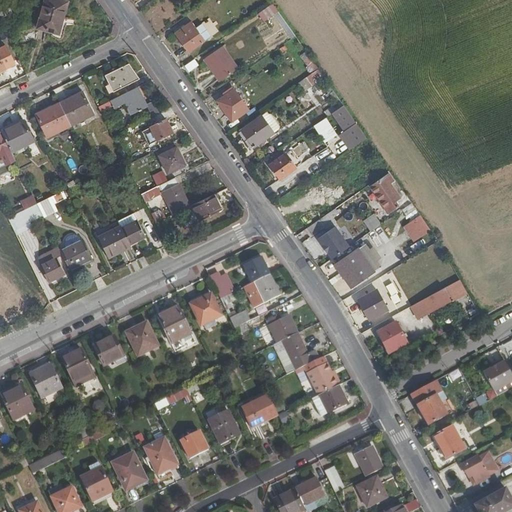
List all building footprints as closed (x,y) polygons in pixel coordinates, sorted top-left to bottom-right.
[(67,3),(55,0),(45,0),(37,29),(58,35),(67,3)] [(262,23),(277,12),(271,4),(256,14),(262,23)] [(0,14),(0,21),(2,26),(15,19),(10,9),(7,11),(0,14)] [(176,33),(189,52),(206,40),(192,21),(176,33)] [(34,31),(23,33),(24,42),(36,39),(34,31)] [(205,58),(220,80),(238,68),(223,46),(205,58)] [(304,54),(310,63),(313,61),(307,52),(304,54)] [(187,71),(198,66),(195,60),(184,65),(187,71)] [(129,66),(127,67),(133,81),(137,79),(129,66)] [(133,81),(127,67),(108,76),(114,89),(133,81)] [(302,81),(307,89),(324,77),(319,69),(302,81)] [(138,89),(97,108),(100,114),(114,108),(115,110),(125,105),(131,116),(147,108),(147,106),(138,89)] [(219,100),(233,121),(249,110),(235,89),(219,100)] [(80,93),(59,104),(70,126),(92,115),(80,93)] [(147,108),(152,117),(159,113),(154,103),(147,106),(147,108)] [(70,126),(59,104),(35,116),(46,138),(70,126)] [(339,132),(351,149),(367,138),(345,106),(334,114),(345,129),(339,132)] [(268,112),(263,115),(275,133),(280,129),(281,127),(273,115),(270,114),(268,112)] [(263,115),(242,129),(254,147),(275,133),(263,115)] [(327,118),(313,125),(323,145),(337,138),(327,118)] [(154,143),(172,134),(165,120),(150,127),(154,136),(151,138),(154,143)] [(23,122),(1,133),(11,153),(33,142),(23,122)] [(0,133),(0,158),(5,167),(15,161),(11,153),(1,133),(0,133)] [(168,174),(186,166),(177,148),(159,157),(168,174)] [(271,164),(281,179),(298,168),(288,153),(271,164)] [(175,178),(140,195),(146,206),(152,203),(152,201),(163,194),(173,215),(189,207),(175,178)] [(378,191),(388,206),(401,197),(391,182),(386,185),(381,178),(371,185),(376,192),(378,191)] [(217,193),(189,207),(191,211),(193,210),(199,222),(225,210),(217,193)] [(25,211),(37,205),(33,196),(21,202),(25,211)] [(398,201),(407,218),(417,212),(408,196),(398,201)] [(49,199),(38,205),(44,217),(56,211),(49,199)] [(8,220),(13,231),(43,216),(37,205),(25,211),(8,220)] [(369,230),(380,224),(374,212),(363,218),(369,230)] [(419,213),(402,225),(413,241),(430,230),(419,213)] [(151,217),(154,224),(166,218),(164,214),(158,218),(157,214),(151,217)] [(118,223),(121,228),(129,246),(145,238),(134,215),(118,223)] [(327,252),(332,259),(350,246),(336,226),(318,238),(323,245),(324,244),(328,251),(327,252)] [(109,260),(131,250),(129,246),(121,228),(99,239),(109,260)] [(60,252),(70,272),(93,261),(83,241),(60,252)] [(336,263),(352,286),(378,268),(375,264),(378,262),(365,243),(336,263)] [(253,283),(271,274),(262,257),(245,265),(253,283)] [(57,259),(41,268),(48,283),(65,275),(57,259)] [(281,294),(271,274),(253,283),(245,287),(256,307),(271,300),(272,302),(277,300),(276,297),(281,294)] [(219,287),(214,289),(219,300),(226,296),(221,285),(224,284),(220,277),(215,280),(219,287)] [(459,279),(443,287),(450,300),(466,291),(459,279)] [(443,287),(410,305),(417,318),(450,300),(443,287)] [(358,298),(369,319),(388,309),(377,288),(358,298)] [(391,294),(397,305),(402,301),(396,291),(391,294)] [(226,296),(219,300),(222,307),(237,300),(234,292),(226,296)] [(209,295),(204,298),(191,305),(189,305),(200,326),(220,317),(209,295)] [(191,305),(204,298),(203,296),(189,302),(191,305)] [(158,317),(173,348),(193,338),(177,308),(158,317)] [(225,312),(229,320),(235,316),(231,309),(225,312)] [(268,326),(277,344),(298,333),(289,315),(276,321),(274,318),(268,321),(269,325),(268,326)] [(233,329),(244,323),(242,318),(230,323),(233,329)] [(376,331),(387,352),(407,342),(395,321),(376,331)] [(138,356),(147,351),(157,346),(146,323),(136,328),(137,330),(127,335),(138,356)] [(233,329),(236,335),(247,330),(244,323),(233,329)] [(277,344),(272,346),(279,360),(290,355),(295,364),(310,357),(309,354),(298,333),(277,344)] [(95,346),(105,366),(125,356),(115,336),(95,346)] [(82,348),(72,353),(74,355),(62,361),(75,389),(97,378),(82,348)] [(295,364),(298,370),(320,359),(316,350),(309,354),(310,357),(295,364)] [(149,355),(147,351),(138,356),(140,359),(149,355)] [(74,355),(72,353),(61,359),(62,361),(74,355)] [(279,360),(287,375),(298,370),(295,364),(290,355),(279,360)] [(306,374),(318,396),(320,395),(338,386),(331,372),(327,363),(306,374)] [(484,374),(495,396),(511,386),(511,376),(510,372),(504,363),(484,374)] [(41,399),(61,389),(49,366),(29,375),(41,399)] [(339,385),(341,384),(333,370),(331,372),(338,386),(338,385),(339,385)] [(416,405),(426,425),(446,414),(436,394),(441,392),(434,380),(409,394),(416,405)] [(0,398),(11,418),(23,412),(31,408),(20,385),(11,389),(13,392),(0,398)] [(318,396),(312,399),(321,416),(347,403),(338,385),(338,386),(320,395),(318,396)] [(167,396),(169,403),(184,397),(181,390),(167,396)] [(251,429),(277,416),(267,396),(241,409),(251,429)] [(157,409),(169,404),(166,398),(154,402),(157,409)] [(285,411),(278,415),(282,423),(290,419),(285,411)] [(23,412),(11,418),(13,422),(25,416),(23,412)] [(208,421),(220,444),(239,435),(228,412),(208,421)] [(433,437),(444,459),(464,448),(452,426),(433,437)] [(91,434),(88,428),(78,433),(82,440),(83,440),(91,435),(91,434)] [(105,437),(102,430),(92,435),(94,441),(95,442),(105,437)] [(208,451),(198,432),(181,440),(190,459),(208,451)] [(157,443),(162,440),(159,434),(159,433),(153,436),(157,443)] [(92,435),(91,435),(83,440),(86,445),(94,441),(92,435)] [(164,439),(162,440),(157,443),(145,448),(161,481),(172,475),(171,472),(169,469),(177,465),(164,439)] [(367,478),(383,470),(371,447),(355,455),(367,478)] [(64,458),(60,451),(29,466),(33,474),(64,458)] [(146,479),(133,454),(113,464),(126,491),(135,486),(134,485),(146,479)] [(460,464),(467,475),(470,474),(475,483),(488,476),(477,455),(460,464)] [(28,465),(25,458),(18,461),(21,470),(29,466),(28,465)] [(113,491),(101,468),(81,478),(93,501),(113,491)] [(330,470),(325,472),(335,493),(341,490),(330,470)] [(359,487),(370,507),(387,499),(377,478),(359,487)] [(317,479),(296,490),(306,511),(310,511),(329,503),(317,479)] [(511,502),(504,488),(474,505),(477,511),(503,511),(511,507),(511,502)] [(72,511),(81,508),(72,489),(52,499),(58,511),(72,511)] [(304,511),(306,511),(296,490),(275,500),(280,511),(304,511)] [(19,511),(44,511),(39,502),(19,511)]
